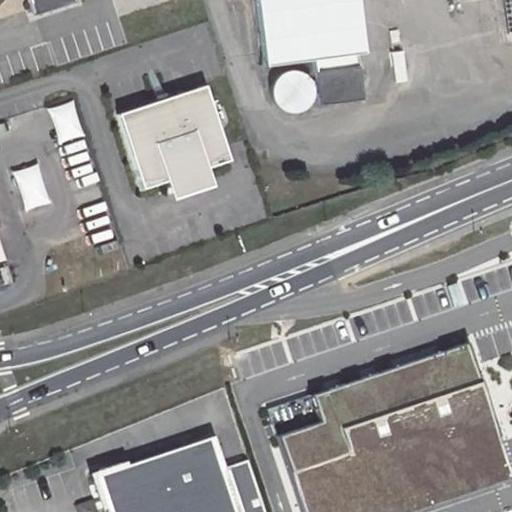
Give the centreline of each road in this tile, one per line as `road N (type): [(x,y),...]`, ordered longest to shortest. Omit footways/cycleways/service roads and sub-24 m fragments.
road 1 (secondary): [(0,409),(469,199)]
road 2 (secondary): [(469,199),(0,358)]
